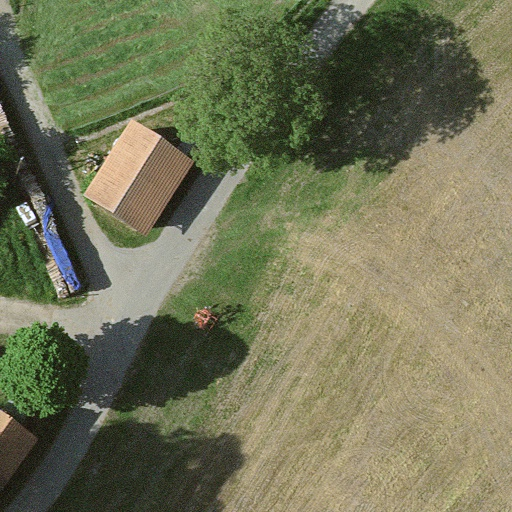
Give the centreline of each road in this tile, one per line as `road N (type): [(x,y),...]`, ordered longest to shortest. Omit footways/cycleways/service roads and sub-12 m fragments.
road 1 (unclassified): [(351,0),(139,307),(22,511)]
road 2 (track): [(0,41),(70,214),(139,307)]
